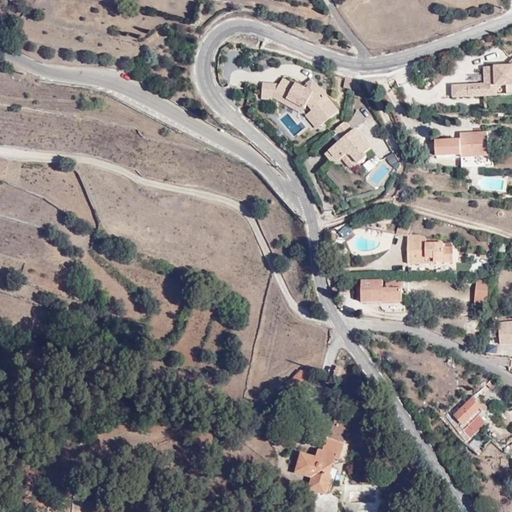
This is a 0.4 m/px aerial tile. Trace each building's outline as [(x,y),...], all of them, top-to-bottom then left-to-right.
[(476,85),(444,85),(444,98),(489,97),(489,94),(506,94),(506,88),(511,87),(510,84),(511,81),(511,55),(500,69),(476,69),(476,85)] [(339,110),(326,94),(321,97),(297,80),(295,83),(283,76),(274,91),(303,108),(309,102),(325,120),(339,110)] [(351,89),(352,78),(343,78),(343,88),(351,89)] [(366,85),(362,79),(352,78),(351,89),(353,92),(366,85)] [(348,120),(356,129),(366,120),(359,111),(348,120)] [(375,149),(349,125),(347,123),(333,134),(342,144),(332,154),(343,165),(346,162),(352,156),(363,167),(370,160),(368,157),(375,149)] [(462,143),(437,144),(437,161),(463,160),(463,161),(474,161),(474,167),(490,166),(490,160),(489,135),(461,136),(462,143)] [(343,165),(332,154),(326,160),(333,167),(343,165)] [(358,171),(363,167),(352,156),(346,162),(358,171)] [(396,163),(393,156),(388,159),(392,166),(396,163)] [(400,222),(396,237),(408,240),(409,236),(412,225),(400,222)] [(434,257),(434,262),(453,261),(453,247),(443,247),(443,242),(436,243),(434,257)] [(434,257),(436,243),(426,243),(409,244),(409,265),(427,264),(427,262),(428,257),(434,257)] [(485,311),(487,306),(490,279),(475,279),(471,309),(485,311)] [(383,289),(382,280),(362,281),(362,300),(401,301),(401,290),(383,289)] [(329,288),(332,294),(339,291),(337,285),(329,288)] [(511,324),(498,326),(498,333),(498,350),(511,349),(511,324)] [(389,336),(367,331),(364,341),(387,346),(389,336)] [(341,379),(344,369),(335,366),(332,376),(341,379)] [(293,371),(290,374),(283,393),(304,401),(307,393),(300,390),(306,375),(293,371)] [(474,398),(455,415),(458,418),(452,424),(468,440),(487,422),(484,419),(487,416),(484,412),(488,408),(494,415),(496,413),(485,402),(481,406),(474,398)] [(487,422),(487,423),(491,425),(498,419),(494,415),(488,408),(484,412),(487,416),(484,419),(487,422)] [(337,461),(342,447),(331,442),(329,445),(323,443),(321,450),(316,449),(313,459),(300,455),(294,474),(310,479),(308,490),(324,496),(329,478),(327,477),(332,461),(337,461)] [(90,490),(88,501),(110,506),(113,495),(90,490)] [(483,497),(476,502),(482,511),(489,505),(483,497)] [(376,511),(376,502),(350,502),(350,511),(376,511)]
